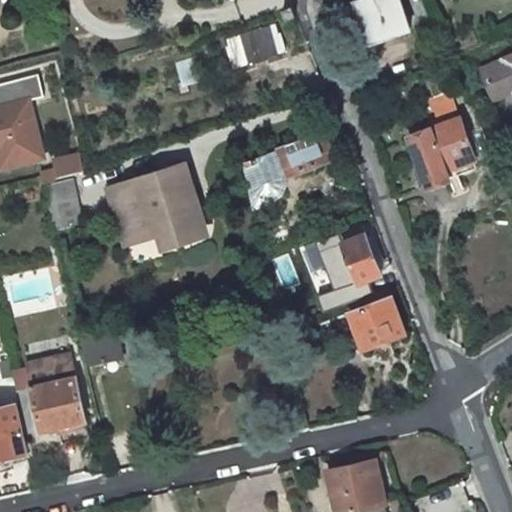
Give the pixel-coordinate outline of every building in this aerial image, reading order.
[(377,0),(352,10),(366,49),(410,31),(398,0),(377,0)] [(291,8),(282,11),(286,20),(295,17),(291,8)] [(234,68),(284,52),(276,28),(226,44),(234,68)] [(511,55),(480,69),(493,97),(511,89),(511,55)] [(193,56),(175,62),(182,85),(201,80),(193,56)] [(0,170),(45,159),(30,100),(43,96),(38,75),(0,84),(0,170)] [(458,118),(408,138),(429,187),(457,176),(454,167),(473,160),(475,160),(458,118)] [(290,174),(333,158),(323,133),(274,152),(277,160),(283,157),(290,174)] [(244,163),(251,189),(267,183),(257,158),(244,163)] [(187,160),(104,184),(122,246),(155,236),(160,254),(210,239),(187,160)] [(454,167),(457,176),(476,168),(473,160),(454,167)] [(84,224),(73,179),(47,184),(58,229),(84,224)] [(358,282),(381,273),(361,225),(338,234),(358,282)] [(381,273),(358,282),(364,297),(387,288),(381,273)] [(372,305),(392,298),(388,287),(387,288),(364,297),(348,303),(351,313),(372,305)] [(351,313),(350,314),(364,350),(405,333),(392,298),(372,305),(351,313)] [(343,316),(320,325),(325,339),(331,336),(337,352),(333,354),(337,361),(358,352),(343,316)] [(105,359),(124,353),(117,329),(81,337),(88,368),(106,363),(105,359)] [(57,428),(85,422),(70,359),(26,369),(31,388),(15,391),(25,435),(57,428)] [(14,405),(0,408),(0,459),(22,454),(25,454),(14,405)] [(88,439),(85,422),(57,428),(62,445),(88,439)] [(0,459),(0,473),(1,477),(27,471),(22,454),(0,459)] [(376,459),(327,470),(335,511),(344,511),(385,503),(376,459)] [(384,511),(387,511),(385,503),(355,510),(355,511),(384,511)]
